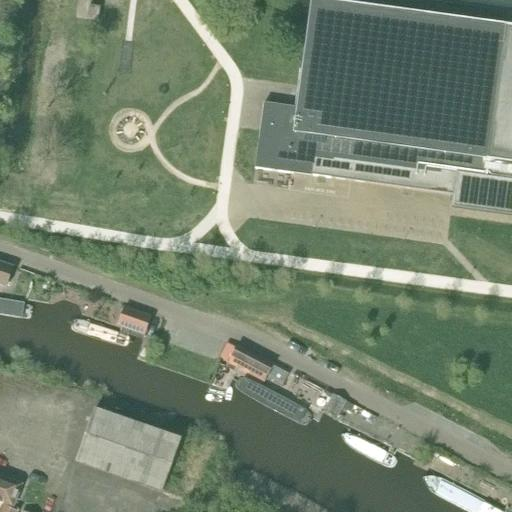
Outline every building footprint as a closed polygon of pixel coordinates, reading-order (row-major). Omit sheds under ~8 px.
[(511,13),(507,12),(505,32),(487,29),(489,10),(416,0),(330,0),(329,8),(313,6),(313,0),(311,0),(297,108),(264,103),(254,169),(312,177),(312,176),(454,196),(453,206),(451,206),(451,208),(511,216),(511,13)] [(87,19),(98,20),(100,7),(89,6),(87,19)] [(10,267),(0,263),(0,284),(3,286),(10,267)] [(0,304),(0,320),(31,327),(35,318),(35,309),(0,304)] [(150,330),(154,320),(142,316),(138,327),(150,330)] [(135,343),(74,322),(71,336),(129,359),(135,343)] [(235,346),(227,363),(263,381),(270,364),(235,346)] [(308,432),(316,417),(241,378),(233,393),(308,432)] [(332,394),(323,413),(336,420),(342,411),(346,402),(332,394)] [(346,402),(342,411),(349,415),(354,406),(346,402)] [(162,490),(180,438),(93,409),(75,461),(162,490)] [(396,477),(401,464),(356,441),(339,440),(345,451),(396,477)] [(22,484),(0,475),(0,510),(0,511),(17,511),(19,509),(13,507),(22,484)] [(499,511),(429,476),(419,494),(457,511),(499,511)]
